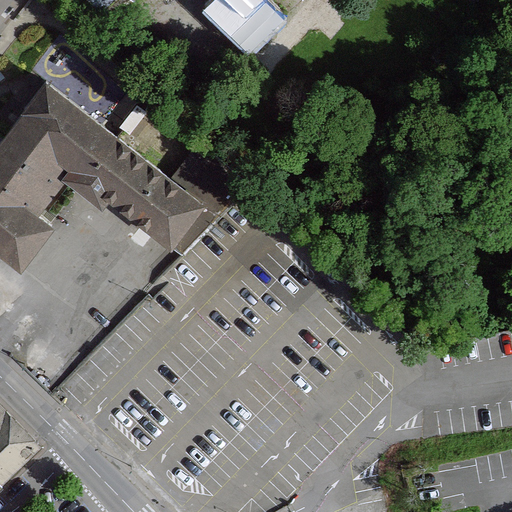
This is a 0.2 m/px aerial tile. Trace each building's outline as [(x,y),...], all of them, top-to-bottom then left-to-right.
[(213,0),(209,4),(251,44),(275,20),(283,11),(271,0),(213,0)] [(36,212),(65,175),(81,188),(101,204),(108,195),(184,254),(248,179),(217,154),(186,192),(46,81),(24,109),(27,112),(5,139),(0,145),(0,250),(19,266),(52,225),(36,212)] [(117,210),(95,234),(124,260),(146,236),(117,210)] [(125,276),(85,319),(101,334),(142,292),(125,276)] [(0,479),(37,442),(0,404),(0,479)]
